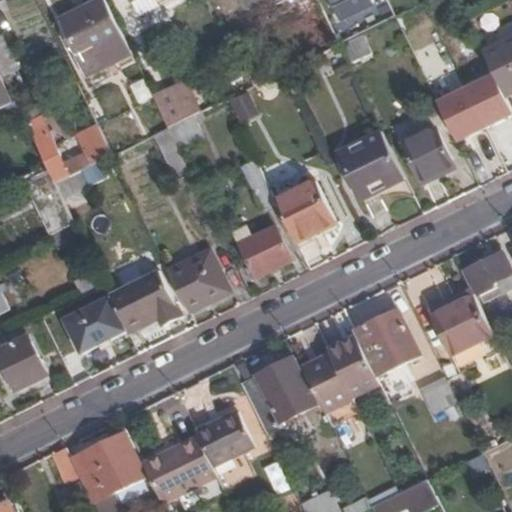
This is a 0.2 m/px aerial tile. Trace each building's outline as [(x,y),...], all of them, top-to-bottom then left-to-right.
[(136,55),(108,0),(98,0),(62,18),(89,78),(136,55)] [(374,0),(333,0),(343,21),(377,5),(374,0)] [(452,30),(454,29),(445,10),(409,28),(417,46),(419,45),(428,64),(461,48),(452,30)] [(352,62),(372,52),(364,35),(344,45),(352,62)] [(511,97),(511,37),(485,51),(509,99),(511,97)] [(0,96),(10,91),(0,72),(0,96)] [(140,102),(154,97),(147,79),(134,84),(140,102)] [(158,101),(171,127),(185,121),(170,89),(156,96),(158,101)] [(249,93),(230,102),(241,125),(260,115),(249,93)] [(63,181),(83,171),(102,161),(96,148),(69,161),(43,108),(31,114),(63,181)] [(185,121),(171,127),(172,129),(182,151),(207,139),(195,115),(185,121)] [(442,128),(405,146),(424,185),(442,176),(440,172),(447,169),(443,162),(456,156),(442,128)] [(182,151),(172,129),(158,136),(180,180),(193,174),(182,151)] [(406,177),(383,131),(343,151),(366,197),(406,177)] [(467,152),(477,175),(493,168),(483,145),(467,152)] [(277,200),(257,160),(242,168),(266,212),(280,206),(277,200)] [(58,183),(49,164),(29,174),(43,202),(38,204),(53,234),(67,227),(78,222),(67,200),(58,183)] [(63,181),(58,183),(67,200),(91,188),(83,171),(63,181)] [(280,206),(297,240),(340,219),(320,179),(277,200),(280,206)] [(259,279),(295,261),(279,227),(242,245),(259,279)] [(212,252),(172,272),(192,313),(233,293),(212,252)] [(465,272),(473,288),(477,297),(489,291),(493,299),(511,289),(511,265),(506,253),(465,272)] [(83,298),(105,288),(97,271),(75,282),(83,298)] [(162,272),(114,296),(114,297),(131,331),(159,318),(164,327),(184,317),(162,272)] [(454,357),(496,336),(477,297),(473,288),(456,297),(460,304),(434,316),(454,357)] [(131,331),(114,296),(66,319),(83,354),(131,331)] [(402,310),(357,332),(360,337),(381,380),(426,358),(402,310)] [(334,354),(308,367),(329,412),(356,399),(354,396),(382,383),(381,380),(360,337),(332,350),(334,354)] [(0,351),(0,371),(11,395),(43,380),(23,340),(0,351)] [(298,357),(245,383),(268,429),(320,403),(298,357)] [(441,425),(466,413),(465,412),(461,403),(450,380),(424,392),(441,425)] [(242,411),(200,431),(203,435),(217,465),(258,445),(242,411)] [(97,503),(101,511),(129,511),(120,492),(150,477),(128,433),(87,453),(108,497),(97,503)] [(166,502),(222,475),(217,465),(203,435),(146,462),(166,502)] [(69,446),(57,452),(70,480),(83,474),(76,459),(69,446)] [(108,497),(87,453),(76,459),(83,474),(97,503),(108,497)] [(483,455),(465,464),(472,480),(491,471),(483,455)] [(423,511),(442,503),(430,480),(374,507),(376,511),(423,511)] [(334,490),(305,504),(308,511),(366,511),(361,501),(343,510),(334,490)] [(0,511),(25,511),(18,498),(0,506),(0,511)]
